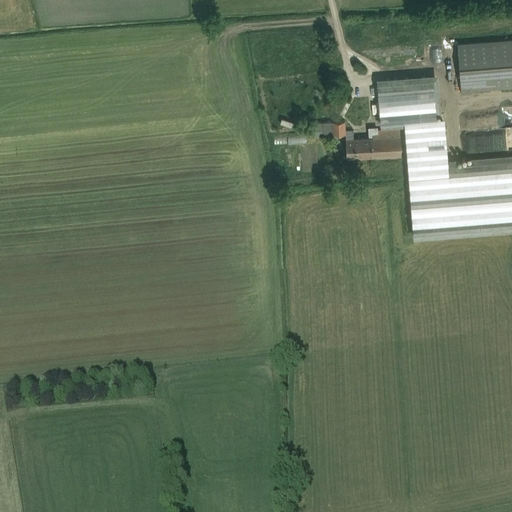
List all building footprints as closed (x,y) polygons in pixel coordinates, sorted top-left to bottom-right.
[(511,43),(460,47),(463,93),(511,89),(511,43)] [(439,75),(376,80),(379,125),(408,123),(415,233),(511,226),(511,156),(450,160),(447,116),(442,116),(439,75)] [(511,150),(511,126),(507,127),(506,114),(471,117),(472,132),(483,131),(485,152),(511,150)] [(346,121),(331,122),(332,134),(346,133),(346,121)] [(347,160),(402,157),(401,127),(368,129),(369,137),(346,138),(347,160)]
